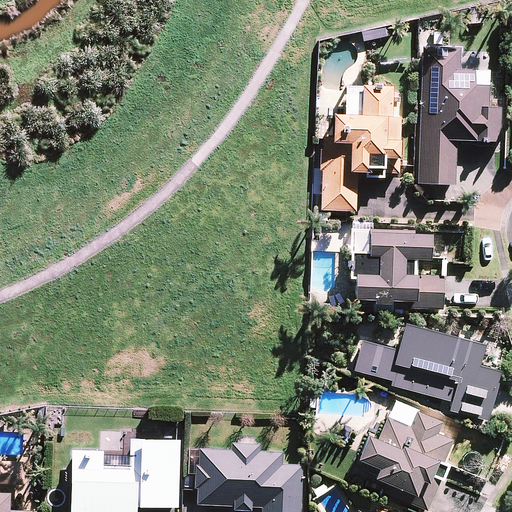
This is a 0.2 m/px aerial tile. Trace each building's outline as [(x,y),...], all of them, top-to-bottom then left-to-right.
[(425,50),(420,187),(458,189),(459,144),(501,146),(502,112),(490,112),(492,74),(462,73),(463,52),(425,50)] [(323,175),(322,213),(359,214),(360,177),(401,179),(403,121),(392,120),(393,92),(348,90),(347,120),(332,120),(331,142),(325,142),(324,153),(322,153),(321,175),(323,175)] [(412,311),(445,313),(446,279),(415,278),(415,263),(429,264),(430,239),(416,238),(416,235),(369,233),(369,256),(356,256),(354,304),(373,305),(373,308),(391,308),(391,306),(412,306),(412,311)] [(486,349),(405,328),(403,335),(392,333),(388,349),(364,343),(356,374),(394,384),(392,389),(452,404),(450,414),(489,424),(503,374),(481,368),(486,349)] [(445,467),(454,443),(439,437),(444,425),(418,414),(412,430),(389,421),(380,444),(367,439),(357,464),(378,472),(373,482),(403,494),(400,502),(424,511),(431,511),(449,469),(445,467)] [(71,511),(136,511),(137,510),(181,511),(183,443),(132,441),(131,468),(106,467),(106,454),(74,453),(71,511)] [(200,492),(199,508),(236,509),(235,511),(253,511),(253,510),(264,510),(264,511),(302,511),(304,468),(285,467),(285,456),(261,455),(262,448),(234,447),(234,454),(202,453),(201,469),(198,469),(197,491),(200,492)] [(0,484),(21,485),(22,456),(0,455),(0,484)] [(0,511),(11,511),(13,496),(0,495),(0,511)]
